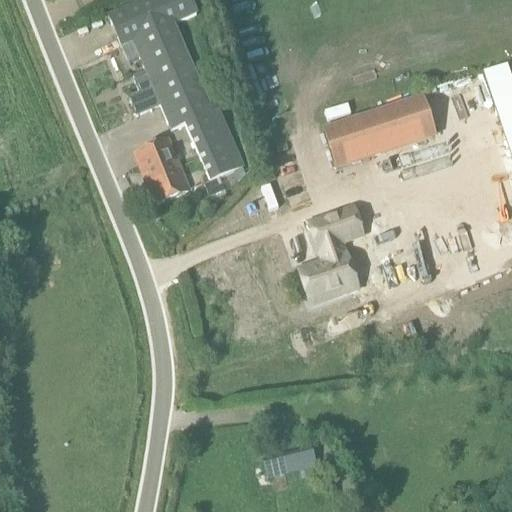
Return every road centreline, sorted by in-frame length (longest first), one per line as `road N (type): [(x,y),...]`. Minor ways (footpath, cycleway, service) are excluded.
road 1 (unclassified): [(142,511),(167,390),(156,311),(40,0)]
road 2 (unknown): [(159,431),(303,425),(369,511)]
